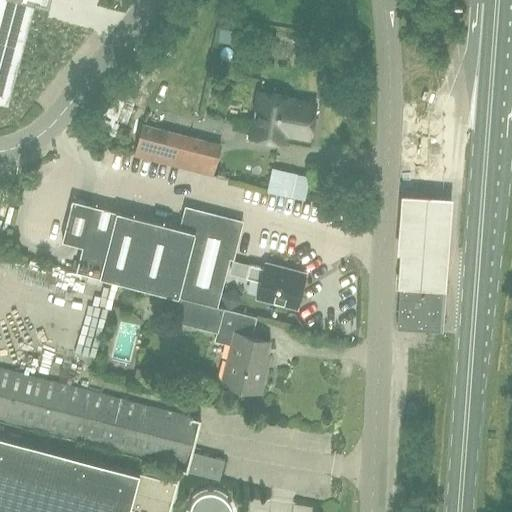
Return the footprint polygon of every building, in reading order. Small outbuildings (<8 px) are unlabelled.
[(0,0),(0,98),(9,101),(31,19),(35,0),(0,0)] [(286,143),(288,134),(309,138),(315,103),(294,99),(295,98),(259,91),(251,136),(286,143)] [(142,122),(134,153),(213,174),(221,143),(142,122)] [(297,174),(273,168),(267,192),(291,197),(297,174)] [(181,296),(217,306),(238,228),(186,214),(183,227),(72,198),(62,239),(82,244),(76,269),(181,296)] [(453,202),(402,199),(397,259),(399,259),(397,291),(446,295),(453,202)] [(234,259),(230,274),(244,277),(248,262),(234,259)] [(261,281),(257,295),(296,306),(305,273),(266,263),(265,266),(250,262),(246,277),(261,281)] [(400,285),(397,327),(443,331),(446,285),(398,282),(398,285),(400,285)] [(217,330),(223,307),(217,306),(181,296),(175,320),(217,331),(217,330)] [(234,334),(222,381),(259,390),(265,366),(261,365),(268,339),(251,335),(235,331),(234,334)] [(130,333),(123,357),(137,361),(144,337),(130,333)] [(136,366),(133,377),(145,381),(148,370),(136,366)] [(0,416),(179,463),(177,468),(219,479),(224,459),(192,451),(200,418),(192,416),(192,417),(0,367),(0,416)] [(232,511),(232,510),(231,506),(229,503),(227,500),(224,497),(221,495),(217,493),(214,492),(210,492),(206,492),(202,493),(199,495),(196,497),(193,500),(191,503),(190,507),(188,511),(168,511),(177,482),(0,433),(0,511),(232,511)]
